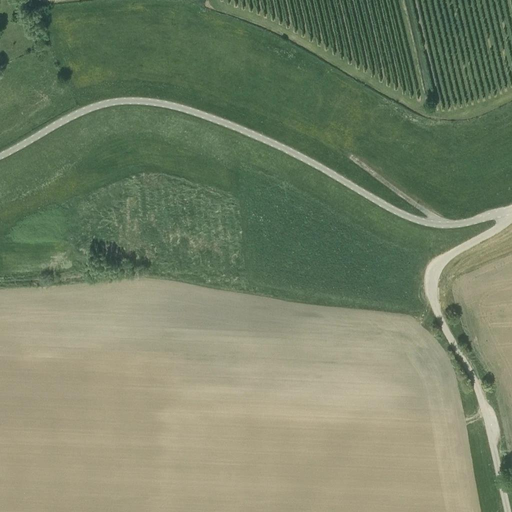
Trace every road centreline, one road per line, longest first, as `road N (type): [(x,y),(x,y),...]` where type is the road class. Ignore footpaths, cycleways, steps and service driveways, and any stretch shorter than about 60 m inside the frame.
road 1 (unclassified): [(511,212),(441,225),(401,216),(274,144),(150,101),(82,109),(0,155)]
road 2 (unclassified): [(507,511),(485,419),(435,318),(428,285),(431,271),(511,212)]
